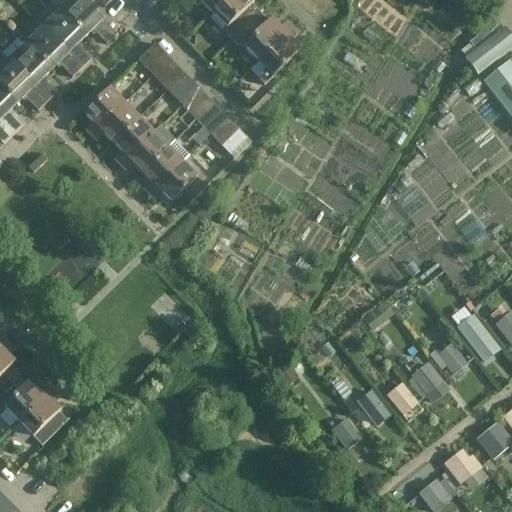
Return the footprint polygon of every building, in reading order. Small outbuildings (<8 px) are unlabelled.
[(58,7),(55,10),(84,40),(92,32),(106,47),(116,37),(79,0),(72,0),(61,10),(58,7)] [(197,0),(196,1),(211,16),(227,0),(197,0)] [(226,36),(232,43),(262,13),(261,13),(259,15),(251,7),(253,5),(248,0),(227,0),(211,16),(226,31),(226,36)] [(56,16),(42,30),(81,71),(91,62),(77,47),(84,40),(55,10),(52,12),(56,16)] [(243,49),(258,64),(292,30),(287,24),(279,31),(270,22),(268,24),(260,16),(262,14),(262,13),(232,43),(237,48),(243,49)] [(490,68),(503,57),(511,50),(511,42),(495,21),(475,36),(477,38),(469,45),(475,53),(465,61),(478,77),(484,85),(511,121),(511,68),(509,65),(496,75),(490,68)] [(23,40),(20,43),(50,73),(58,66),(72,80),(81,71),(42,30),(27,44),(23,40)] [(292,30),(258,64),(265,71),(258,82),(264,88),(300,52),(291,43),(298,36),(292,30)] [(22,50),(7,64),(47,104),(56,95),(42,81),(50,73),(20,43),(18,46),(22,50)] [(137,63),(146,72),(163,55),(155,46),(137,63)] [(146,72),(154,80),(171,63),(163,55),(146,72)] [(154,80),(163,89),(180,72),(171,63),(154,80)] [(0,91),(16,107),(23,99),(37,114),(47,104),(7,64),(0,70),(0,91)] [(163,89),(171,97),(188,81),(180,72),(163,89)] [(171,97),(179,106),(196,89),(188,81),(171,97)] [(179,106),(188,115),(205,98),(196,89),(179,106)] [(0,125),(13,138),(22,129),(8,114),(16,107),(0,91),(0,125)] [(85,133),(91,139),(124,107),(109,91),(83,117),(92,126),(85,133)] [(188,115),(196,123),(213,106),(205,98),(188,115)] [(196,123),(204,131),(221,115),(213,106),(196,123)] [(103,137),(112,146),(138,121),(124,107),(91,139),(96,144),(103,137)] [(204,131),(213,140),(230,123),(221,115),(204,131)] [(114,162),(119,168),(152,136),(138,121),(112,146),(121,155),(114,162)] [(213,140),(221,149),(238,132),(230,123),(213,140)] [(13,138),(0,125),(0,144),(3,147),(13,138)] [(238,132),(221,149),(230,158),(247,141),(238,132)] [(132,167),(141,176),(167,151),(152,136),(119,168),(125,174),(132,167)] [(167,151),(141,176),(150,185),(143,192),(148,198),(188,159),(174,144),(167,151)] [(188,159),(148,198),(154,203),(161,196),(170,206),(181,195),(191,204),(212,183),(188,159)] [(511,327),(501,337),(511,349),(511,327)] [(481,334),(468,346),(483,363),(496,351),(481,334)] [(11,349),(6,343),(0,348),(0,378),(2,376),(11,385),(22,374),(21,374),(19,376),(11,368),(13,366),(4,356),(11,349)] [(451,353),(438,365),(453,382),(466,370),(451,353)] [(22,375),(22,374),(11,385),(19,394),(3,410),(18,425),(52,391),(47,385),(39,392),(30,383),(28,385),(20,376),(22,375)] [(428,376),(415,388),(430,405),(443,393),(428,376)] [(58,397),(52,391),(18,425),(41,449),(69,422),(68,421),(66,423),(58,415),(60,413),(51,404),(58,397)] [(402,395),(388,407),(403,424),(417,412),(402,395)] [(365,406),(352,418),(366,435),(380,423),(365,406)] [(344,431),(330,442),(345,459),(359,448),(344,431)] [(497,439),(484,451),(498,468),(511,456),(497,439)] [(465,461),(452,472),(467,489),(480,478),(465,461)] [(439,491),(425,502),(434,511),(448,511),(454,507),(439,491)] [(0,510),(0,511),(15,511),(16,511),(8,503),(0,510)]
